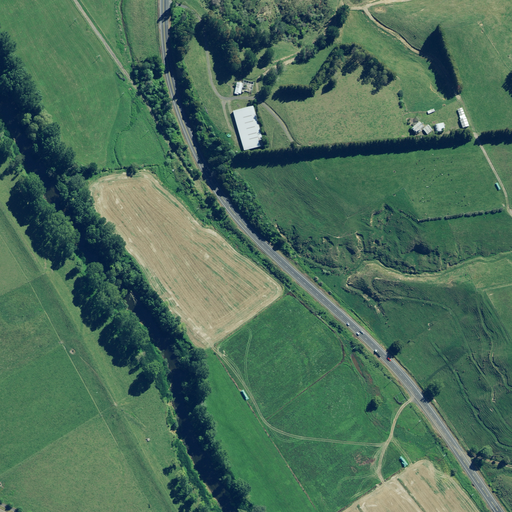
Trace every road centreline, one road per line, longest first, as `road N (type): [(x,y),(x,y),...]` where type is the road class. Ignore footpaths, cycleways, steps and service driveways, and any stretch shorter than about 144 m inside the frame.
road 1 (trunk): [(498,511),(406,381),(227,205),(173,91),(163,0)]
road 2 (track): [(163,4),(195,15),(223,93),(258,98),(259,76),(311,51),(342,10),(384,0)]
